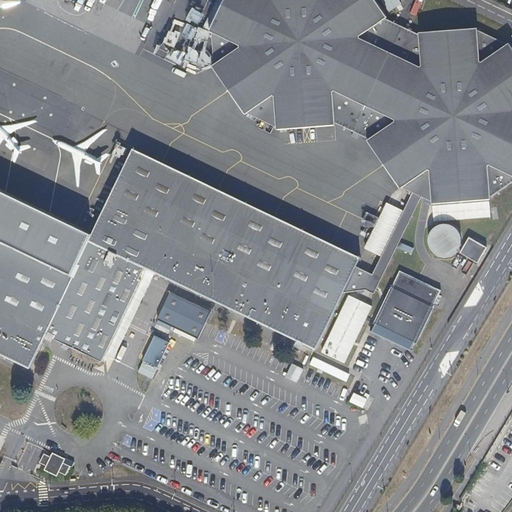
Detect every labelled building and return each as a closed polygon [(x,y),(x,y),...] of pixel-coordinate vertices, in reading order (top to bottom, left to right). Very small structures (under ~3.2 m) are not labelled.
[(419,35),(386,19),(387,18),(375,0),(224,0),(209,31),(212,32),(214,59),(214,65),(212,67),(245,115),(247,114),(277,128),(277,130),(336,126),(336,123),(369,139),(367,141),(401,189),(403,188),(432,202),(433,204),(491,200),(491,197),(511,182),(511,45),(478,31),(478,28),(419,33),(419,35)] [(0,354),(30,369),(48,332),(55,336),(54,339),(103,362),(142,280),(140,279),(145,268),(316,350),(344,293),(366,290),(373,275),(356,267),(361,258),(134,149),(78,265),(80,266),(75,277),(0,240),(0,354)] [(374,294),(421,197),(413,193),(366,290),(374,294)] [(417,343),(434,307),(435,306),(434,305),(441,291),(400,271),(371,332),(412,351),(411,350),(414,343),(417,344),(417,343)] [(198,339),(211,312),(170,293),(158,320),(198,339)] [(158,368),(170,343),(155,336),(143,361),(158,368)] [(75,462),(45,448),(39,462),(68,476),(75,462)]
